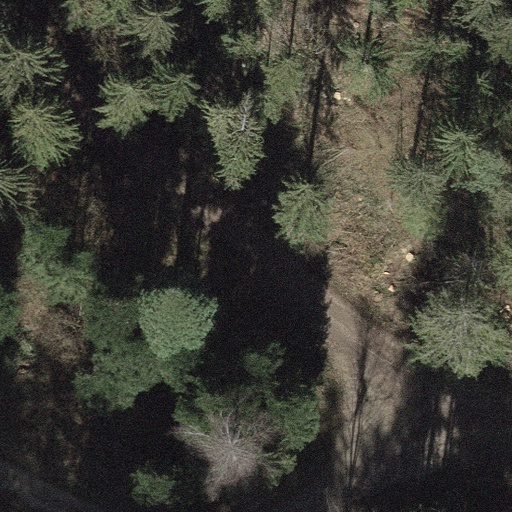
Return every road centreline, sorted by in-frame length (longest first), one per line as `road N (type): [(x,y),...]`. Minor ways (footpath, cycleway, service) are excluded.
road 1 (track): [(0,24),(117,180),(382,394),(470,428),(511,431)]
road 2 (track): [(382,394),(302,497),(269,511)]
